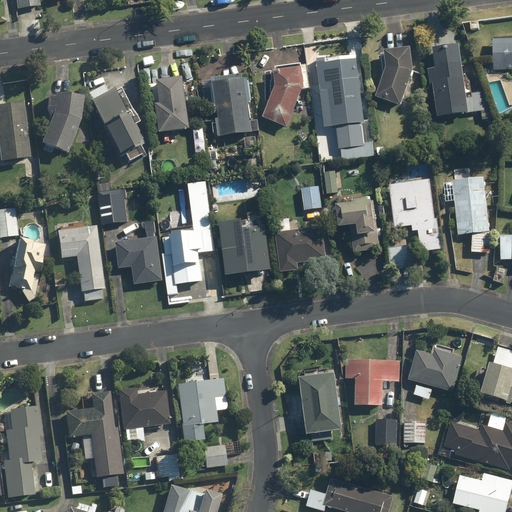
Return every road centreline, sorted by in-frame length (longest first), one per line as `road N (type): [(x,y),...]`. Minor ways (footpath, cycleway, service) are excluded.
road 1 (residential): [(0,54),(420,0)]
road 2 (residential): [(253,325),(434,300),(511,317)]
road 3 (residential): [(0,357),(253,325)]
road 4 (residential): [(253,325),(267,460),(257,511)]
